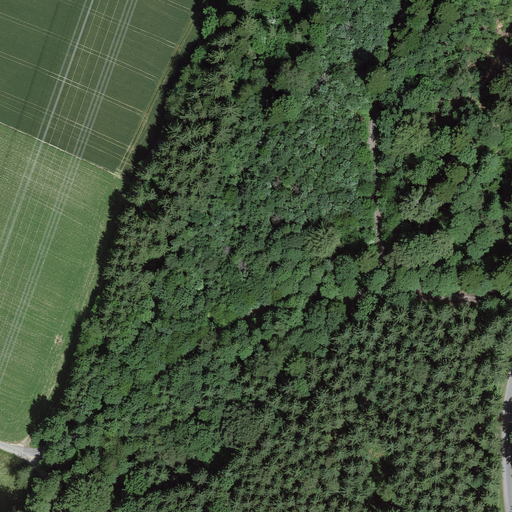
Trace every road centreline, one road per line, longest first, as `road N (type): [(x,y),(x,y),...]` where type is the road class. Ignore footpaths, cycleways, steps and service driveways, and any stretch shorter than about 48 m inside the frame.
road 1 (track): [(0,445),(44,456),(186,368),(251,314),(319,292),(381,283),(511,301)]
road 2 (track): [(408,0),(376,138),(381,283)]
